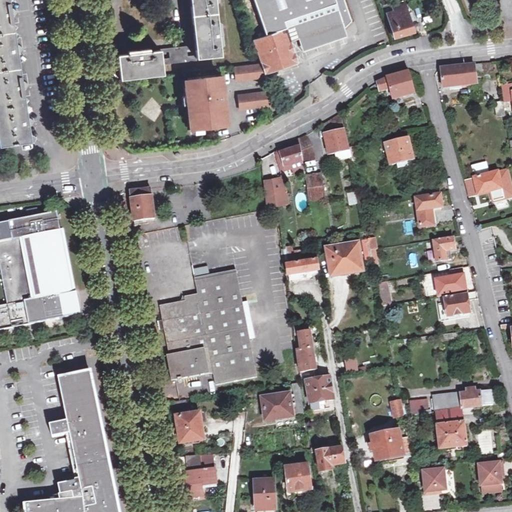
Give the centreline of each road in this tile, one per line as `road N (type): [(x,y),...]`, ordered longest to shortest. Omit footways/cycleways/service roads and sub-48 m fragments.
road 1 (residential): [(422,58),(370,71),(226,158),(96,178)]
road 2 (residential): [(422,58),(511,396)]
road 3 (residential): [(159,511),(96,178)]
road 4 (residential): [(96,178),(75,0)]
